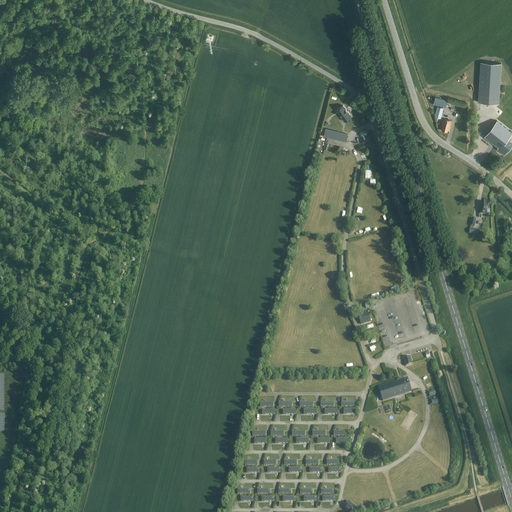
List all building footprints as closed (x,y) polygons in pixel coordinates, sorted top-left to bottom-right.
[(478,102),(498,103),(500,63),(480,62),(478,102)] [(448,100),(435,97),(433,104),(446,108),(448,100)] [(352,116),(343,105),(337,110),(345,121),(352,116)] [(435,114),(442,116),(443,108),(437,106),(435,114)] [(452,121),(444,118),(442,124),(443,124),(442,130),(447,132),(448,130),(450,130),(452,121)] [(511,133),(511,132),(497,121),(484,136),(498,147),(500,148),(499,150),(504,155),(511,147),(509,146),(511,143),(508,140),(511,133)] [(324,136),(346,142),(348,134),(326,128),(324,136)] [(368,311),(358,314),(361,325),(371,322),(368,311)] [(403,358),(406,366),(413,364),(410,356),(403,358)] [(379,387),(383,401),(412,392),(407,378),(403,380),(402,378),(397,379),(398,381),(379,387)] [(343,507),(348,511),(350,511),(355,507),(349,501),(343,507)]
